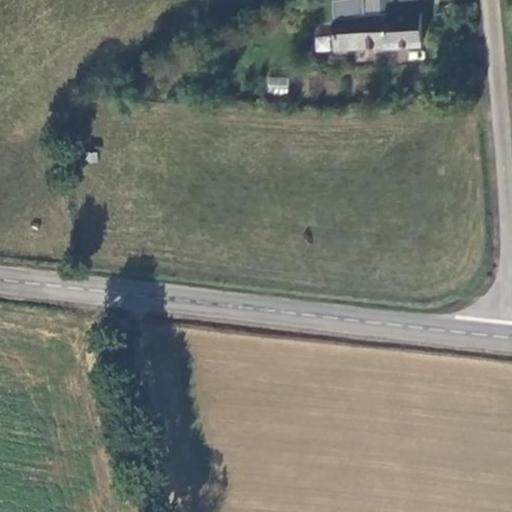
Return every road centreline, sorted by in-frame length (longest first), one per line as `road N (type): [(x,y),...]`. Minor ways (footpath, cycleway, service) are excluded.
road 1 (secondary): [(511,337),(0,280)]
road 2 (unclassified): [(492,0),(511,259)]
